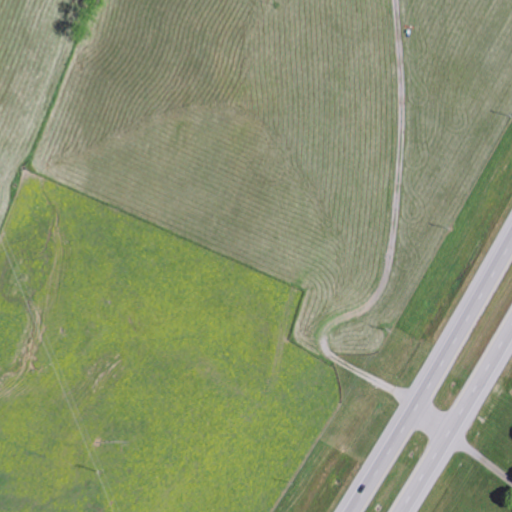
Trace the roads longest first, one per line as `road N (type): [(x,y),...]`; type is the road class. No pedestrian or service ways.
road 1 (primary): [(511,251),(358,511)]
road 2 (primary): [(418,511),(511,347)]
